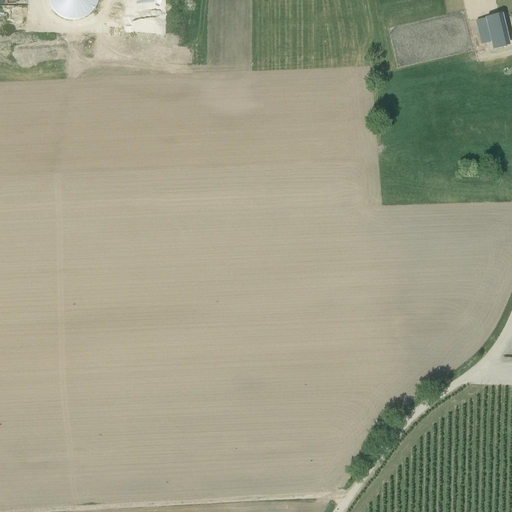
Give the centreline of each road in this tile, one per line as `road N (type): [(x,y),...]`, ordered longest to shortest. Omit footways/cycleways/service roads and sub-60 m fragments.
road 1 (track): [(347,497),(25,511)]
road 2 (unclassified): [(336,511),(404,424),(491,353),(511,316)]
